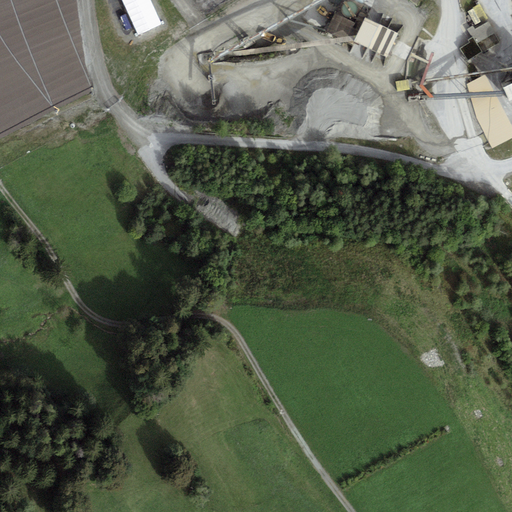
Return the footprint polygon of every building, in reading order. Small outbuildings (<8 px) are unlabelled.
[(358,8),(357,6),(355,4),(353,3),(350,2),(347,2),(345,4),(343,6),(342,8),(342,11),(342,14),(344,16),(346,18),(349,19),(351,19),(354,18),(356,16),(357,14),(358,11),(358,8)] [(399,34),(365,18),(362,26),(334,13),(326,32),(386,59),(399,34)] [(501,43),(489,21),(475,29),(473,25),(467,29),(472,37),(468,39),(469,42),(460,48),(468,62),(501,43)] [(511,127),(485,76),(466,85),(477,119),(492,149),(511,139),(511,127)] [(399,93),(412,90),(410,80),(396,83),(399,93)] [(511,82),(503,85),(508,100),(511,99),(511,82)]
